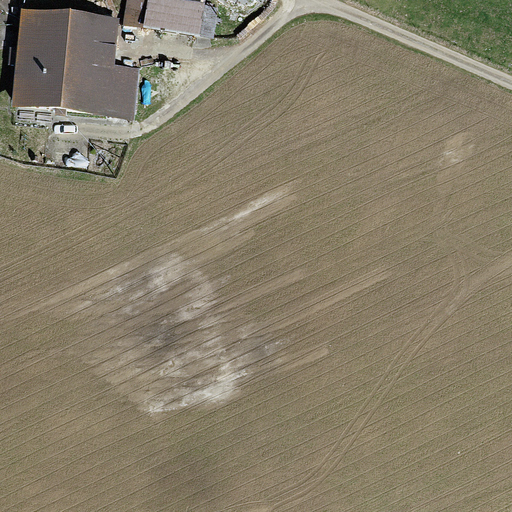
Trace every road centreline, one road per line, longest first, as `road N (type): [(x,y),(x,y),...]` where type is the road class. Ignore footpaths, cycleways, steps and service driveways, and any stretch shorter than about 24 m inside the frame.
road 1 (track): [(511,83),(317,0)]
road 2 (track): [(306,0),(143,127)]
